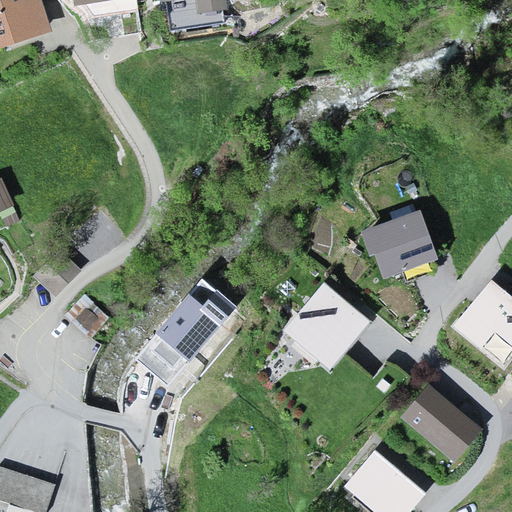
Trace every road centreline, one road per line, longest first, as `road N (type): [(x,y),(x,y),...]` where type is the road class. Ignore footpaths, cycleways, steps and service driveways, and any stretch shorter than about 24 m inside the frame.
road 1 (residential): [(46,407),(45,346),(56,322),(94,277),(139,248),(161,195),(137,137),(69,33)]
road 2 (residential): [(447,511),(490,452),(489,418),(427,367),(427,352),(511,242)]
road 3 (residential): [(157,511),(143,439),(123,422),(46,407)]
